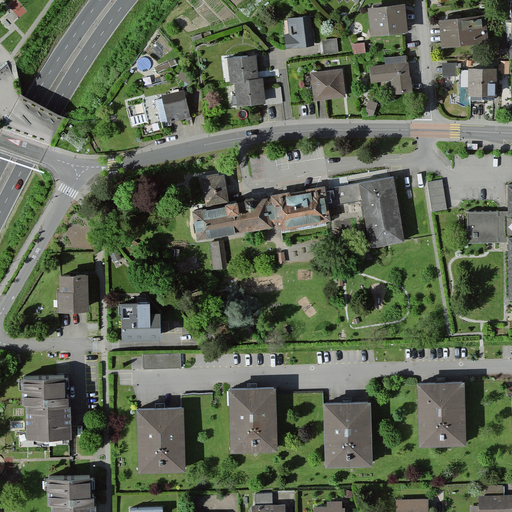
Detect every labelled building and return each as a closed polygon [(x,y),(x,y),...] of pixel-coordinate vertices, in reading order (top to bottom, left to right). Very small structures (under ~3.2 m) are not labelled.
[(511,0),(508,1),(508,22),(506,22),(506,37),(502,37),(502,52),(508,52),(508,57),(511,57),(511,0)] [(403,4),(365,9),(369,37),(407,31),(403,4)] [(439,49),(485,44),(482,16),(436,21),(439,49)] [(284,49),(312,46),(309,18),(285,20),(287,36),(283,36),(284,49)] [(325,53),(338,51),(337,37),(323,38),(325,53)] [(368,85),(390,83),(391,91),(407,90),(404,57),(381,59),(382,66),(366,67),(368,85)] [(260,78),(254,78),(253,58),(222,59),(224,84),(231,84),(232,106),(261,104),(260,78)] [(443,76),(455,76),(455,64),(442,64),(443,76)] [(312,102),(344,97),(340,70),(308,75),(312,102)] [(465,96),(492,96),(493,70),(465,70),(465,96)] [(163,124),(187,118),(181,92),(156,99),(163,124)] [(159,132),(159,123),(144,123),(144,131),(159,132)] [(365,248),(401,242),(391,177),(227,202),(223,176),(198,180),(203,208),(188,210),(192,239),(277,226),(278,232),(327,225),(325,208),(358,203),(365,248)] [(442,179),(427,181),(432,210),(447,208),(442,179)] [(511,185),(507,185),(507,212),(469,212),(469,244),(507,243),(508,299),(511,299),(511,185)] [(209,244),(213,270),(227,268),(223,242),(209,244)] [(81,275),(53,276),(54,292),(52,292),(52,311),(82,310),(81,275)] [(157,313),(144,313),(144,303),(116,304),(117,339),(157,338),(157,313)] [(143,370),(180,368),(180,355),(142,357),(143,370)] [(58,396),(58,376),(12,378),(14,405),(18,405),(19,440),(63,439),(62,395),(58,396)] [(466,446),(464,384),(418,385),(421,448),(466,446)] [(278,453),(276,388),(228,390),(230,455),(278,453)] [(373,468),(371,403),(322,405),(325,470),(373,468)] [(186,473),(184,407),(136,408),(138,475),(186,473)] [(87,495),(86,476),(41,477),(42,504),(46,504),(46,511),(90,511),(90,495),(87,495)] [(509,511),(509,495),(503,495),(503,485),(485,486),(485,495),(476,495),(476,506),(467,507),(467,511),(509,511)] [(271,494),(255,495),(255,506),(250,506),(249,511),(284,511),(284,505),(271,505),(271,494)] [(426,511),(426,498),(393,500),(393,511),(426,511)] [(311,511),(342,511),(343,508),(339,508),(339,500),(325,501),(325,505),(311,506),(311,511)]
